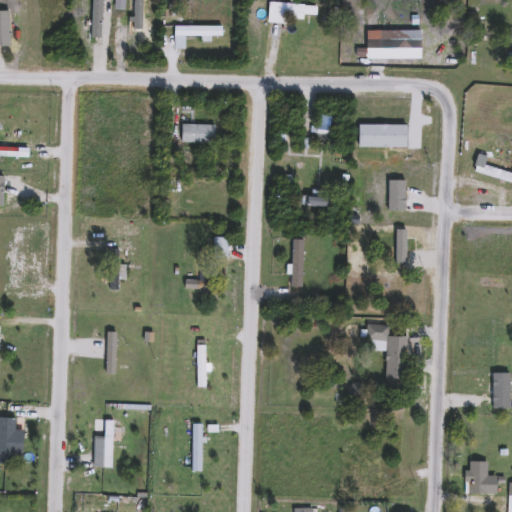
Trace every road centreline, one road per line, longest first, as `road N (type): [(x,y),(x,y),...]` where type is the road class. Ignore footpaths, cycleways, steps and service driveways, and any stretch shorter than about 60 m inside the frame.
road 1 (residential): [(449,104),(426,85),(0,77)]
road 2 (residential): [(58,511),(74,79)]
road 3 (residential): [(261,84),(247,511)]
road 4 (residential): [(449,104),(434,511)]
